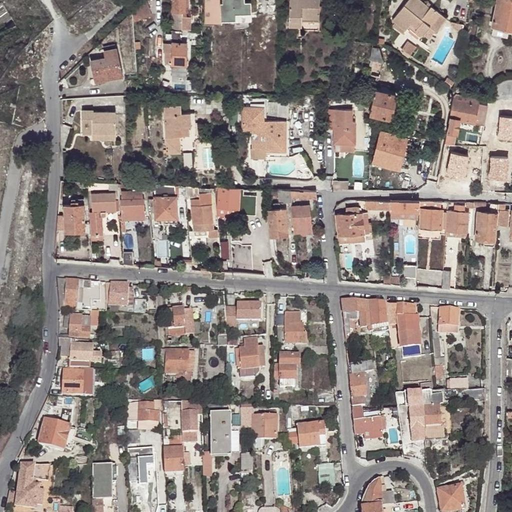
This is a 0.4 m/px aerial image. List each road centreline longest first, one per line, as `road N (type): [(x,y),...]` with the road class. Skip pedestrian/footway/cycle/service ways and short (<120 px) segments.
road 1 (residential): [(332,291),(48,270)]
road 2 (residential): [(511,200),(327,196),(332,291)]
road 3 (residential): [(48,270),(52,359),(0,476)]
road 4 (residential): [(494,301),(489,511)]
road 5 (residential): [(332,291),(354,484)]
road 6 (residential): [(494,301),(332,291)]
road 7 (residential): [(53,125),(48,270)]
road 8 (residential): [(53,125),(22,142),(0,246)]
